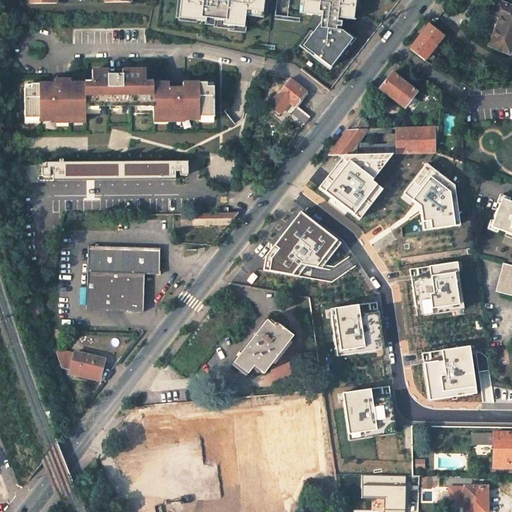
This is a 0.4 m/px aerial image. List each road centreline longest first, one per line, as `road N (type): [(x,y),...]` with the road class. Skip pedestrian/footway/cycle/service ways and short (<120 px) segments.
road 1 (residential): [(282,183),(345,231),(382,284),(411,405),(423,414),(511,416)]
road 2 (primary): [(282,183),(82,441)]
road 3 (unknown): [(165,335),(85,329),(85,246),(160,246),(178,267),(211,275)]
road 4 (primary): [(420,0),(282,183)]
